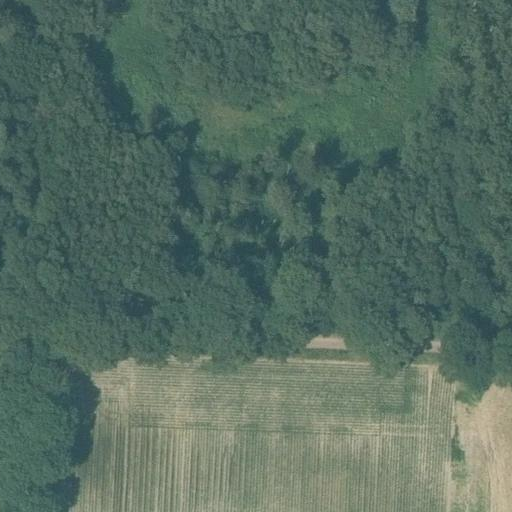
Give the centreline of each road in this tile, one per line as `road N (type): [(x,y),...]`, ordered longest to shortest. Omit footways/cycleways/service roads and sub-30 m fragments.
road 1 (track): [(41,326),(511,345)]
road 2 (track): [(511,294),(453,0)]
road 3 (track): [(30,511),(41,326)]
